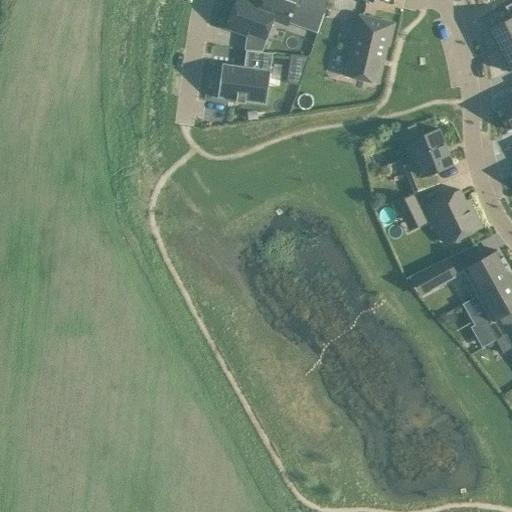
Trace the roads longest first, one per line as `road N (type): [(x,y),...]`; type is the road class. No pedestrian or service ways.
road 1 (residential): [(444,0),(464,55),(482,191),(511,233)]
road 2 (residential): [(203,0),(185,123)]
